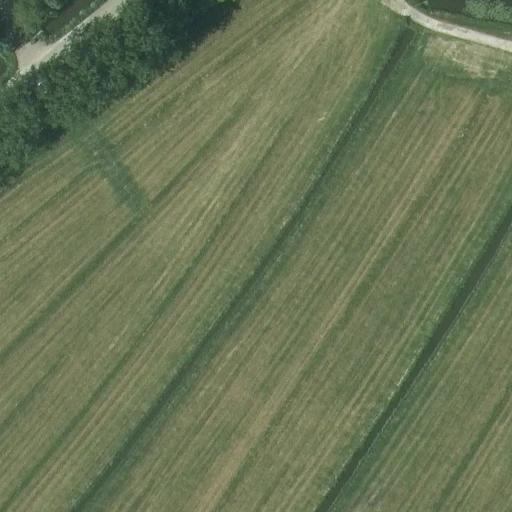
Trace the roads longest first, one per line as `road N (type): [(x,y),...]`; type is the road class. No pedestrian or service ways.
road 1 (tertiary): [(0,96),(116,0)]
road 2 (track): [(511,47),(388,0)]
